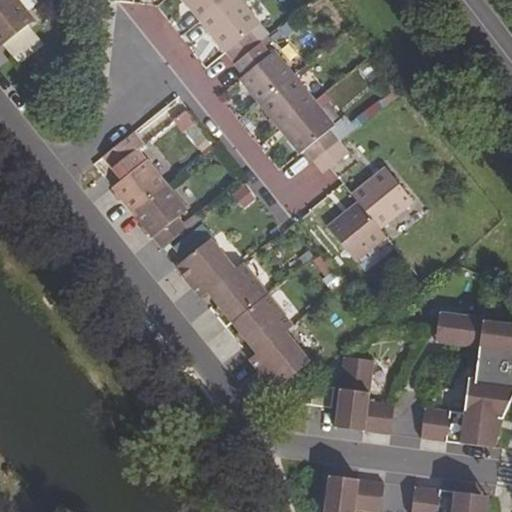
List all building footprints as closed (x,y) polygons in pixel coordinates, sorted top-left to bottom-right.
[(0,0),(0,48),(34,22),(16,0),(0,0)] [(192,11),(200,23),(228,0),(176,0),(187,14),(192,11)] [(207,37),(222,56),(225,53),(250,33),(259,26),(238,0),(228,0),(200,23),(210,34),(207,37)] [(225,53),(235,65),(259,45),(250,33),(225,53)] [(239,81),(259,105),(293,78),(273,53),(268,57),(259,45),(235,65),(244,77),(239,81)] [(259,105),(279,130),(313,103),(293,78),(259,105)] [(177,101),(163,109),(178,134),(192,126),(177,101)] [(279,130),(300,155),(304,152),(313,162),(338,142),(329,131),(334,128),(313,103),(279,130)] [(166,186),(137,151),(143,146),(133,133),(102,158),(120,182),(111,188),(132,214),(166,186)] [(313,162),(322,174),(330,168),(348,155),(338,142),(313,162)] [(359,204),(379,230),(413,203),(385,169),(351,196),(359,204)] [(132,214),(162,251),(187,230),(178,219),(187,212),(166,186),(132,214)] [(244,187),(231,195),(240,210),(253,201),(244,187)] [(327,230),(354,264),(386,239),(379,230),(359,204),(327,230)] [(176,269),(200,298),(207,293),(234,271),(209,241),(176,269)] [(207,293),(232,324),(267,296),(241,265),(234,271),(207,293)] [(232,324),(256,354),(284,332),(291,326),(267,296),(232,324)] [(424,409),(421,441),(493,450),(505,413),(511,396),(511,326),(488,323),(488,319),(443,313),(439,342),(482,349),(477,381),(465,379),(461,413),(424,409)] [(249,360),(275,392),(309,364),(284,332),(256,354),(249,360)] [(341,390),(336,429),(390,436),(392,405),(368,403),(373,365),(345,360),(341,390)] [(315,386),(312,406),(330,409),(334,389),(315,386)] [(330,477),(325,511),(354,511),(355,509),(374,511),(380,511),(384,483),(330,477)] [(488,511),(488,499),(415,487),(411,511),(488,511)]
